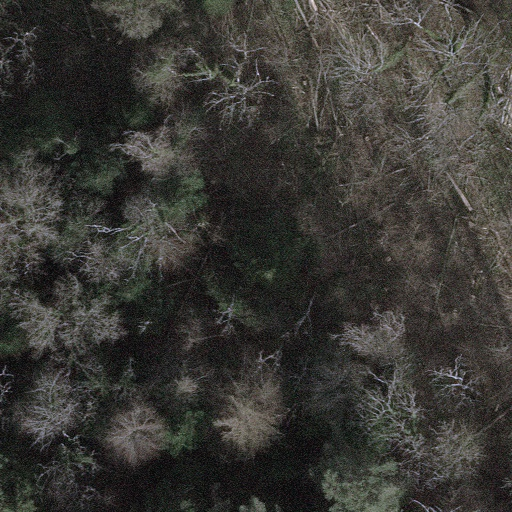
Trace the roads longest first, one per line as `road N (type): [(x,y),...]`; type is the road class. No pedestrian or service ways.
road 1 (track): [(63,511),(94,481),(257,408),(399,441),(511,488)]
road 2 (track): [(511,103),(376,0)]
